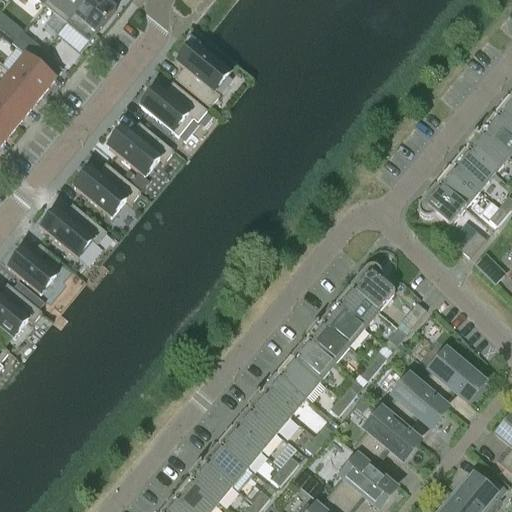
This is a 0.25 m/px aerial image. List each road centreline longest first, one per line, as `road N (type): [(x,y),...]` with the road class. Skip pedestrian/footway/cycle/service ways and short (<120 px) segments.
road 1 (residential): [(109,511),(340,234),(375,218)]
road 2 (residential): [(0,227),(152,38),(161,0)]
road 3 (residential): [(375,218),(511,61)]
road 4 (residential): [(511,353),(375,218)]
road 5 (residential): [(410,511),(511,388)]
